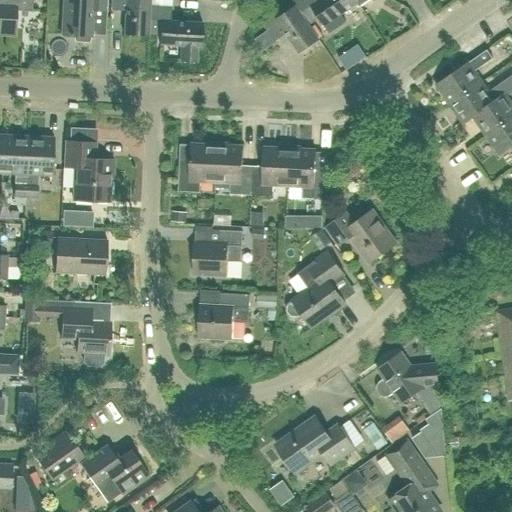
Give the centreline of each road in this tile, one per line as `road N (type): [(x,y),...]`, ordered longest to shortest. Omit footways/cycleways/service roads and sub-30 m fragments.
road 1 (residential): [(156,92),(146,244),(151,299),(159,369),(185,398),(273,390),(330,359),(437,263),(458,224)]
road 2 (residential): [(458,224),(453,184),(377,80)]
road 3 (residential): [(221,95),(334,101),(377,80)]
road 4 (residential): [(0,87),(156,92)]
road 5 (residential): [(377,80),(491,0)]
